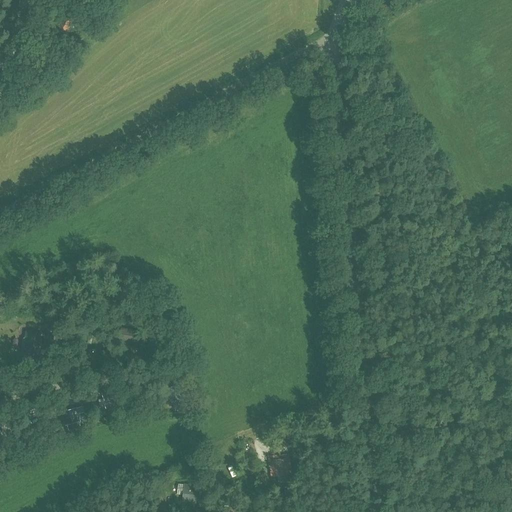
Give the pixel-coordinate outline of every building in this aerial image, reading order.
[(67,35),(74,21),(63,15),(56,29),(67,35)] [(139,343),(141,331),(121,328),(119,340),(139,343)] [(25,350),(24,354),(39,356),(40,347),(41,347),(42,345),(40,345),(42,334),(27,332),(26,337),(23,339),(22,346),(25,350)] [(168,396),(176,411),(185,405),(178,393),(182,391),(178,384),(170,388),(173,394),(168,396)] [(66,426),(80,421),(75,408),(62,412),(66,426)] [(289,458),(273,460),(273,466),(276,466),(277,476),(288,475),(287,467),(290,467),(289,458)] [(198,503),(200,488),(191,487),(191,486),(184,485),(178,484),(177,494),(183,495),(182,502),(198,503)]
